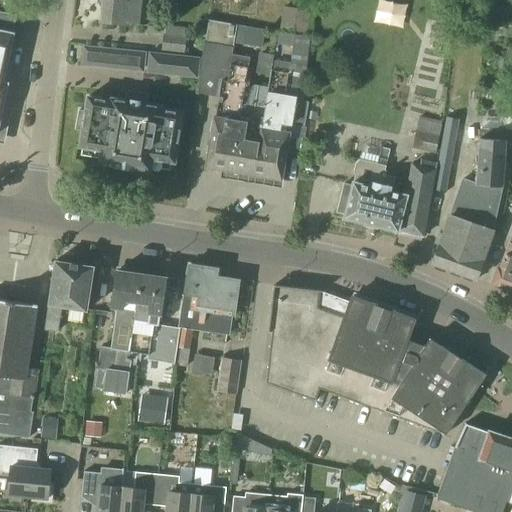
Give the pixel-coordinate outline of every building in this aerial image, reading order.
[(138,25),(140,0),(104,0),(102,23),(129,26),(129,24),(138,25)] [(282,7),(279,33),(285,34),(305,37),(309,11),(282,7)] [(0,124),(9,83),(4,82),(14,33),(12,33),(16,16),(0,13),(0,124)] [(205,38),(202,51),(206,51),(225,54),(231,55),(233,42),(236,26),(207,21),(205,38)] [(184,41),(185,29),(165,27),(164,35),(163,35),(161,51),(183,53),(183,52),(187,52),(188,42),(184,41)] [(264,31),(250,28),(247,46),(261,49),(264,31)] [(277,33),(276,45),(284,46),(285,34),(279,33),(277,33)] [(197,79),(199,58),(147,52),(145,73),(197,79)] [(253,177),(268,89),(244,85),(249,58),(231,55),(225,54),(206,169),(230,173),(253,177)] [(272,56),(258,54),(257,61),(271,64),(272,56)] [(268,89),(253,177),(267,179),(281,181),(289,134),(291,126),(303,128),(307,103),(302,102),(298,101),(299,96),(285,94),(288,74),(271,71),(268,89)] [(78,110),(75,129),(79,130),(76,148),(99,152),(98,164),(111,166),(111,167),(136,172),(136,170),(149,172),(152,160),(174,164),(183,112),(161,108),(161,106),(108,97),(108,99),(85,95),(83,111),(78,110)] [(446,118),(437,165),(432,192),(443,194),(448,168),(457,170),(462,143),(461,143),(465,121),(446,118)] [(481,130),(481,139),(477,139),(474,184),(485,185),(502,186),(506,130),(489,129),(489,130),(481,130)] [(386,162),(389,150),(381,148),(378,160),(386,162)] [(343,184),(335,213),(345,215),(344,219),(398,232),(398,231),(423,237),(427,211),(435,164),(436,163),(421,160),(419,166),(410,163),(405,192),(404,195),(402,195),(392,192),(395,180),(394,180),(394,178),(385,176),(385,173),(386,171),(384,171),(384,167),(361,161),(360,161),(359,161),(356,163),(354,164),(352,172),(354,175),(354,176),(352,186),(351,186),(343,184)] [(485,185),(474,184),(461,179),(449,214),(448,214),(441,234),(437,233),(433,244),(437,246),(430,265),(467,279),(476,282),(492,235),(502,186),(485,185)] [(511,293),(511,238),(510,238),(499,268),(497,267),(491,286),(511,293)] [(86,311),(93,267),(74,264),(55,261),(48,305),(43,330),(56,333),(61,307),(86,311)] [(228,335),(231,316),(232,317),(238,281),(219,278),(220,270),(204,267),(187,265),(182,295),(178,329),(179,329),(192,330),(195,331),(228,335)] [(125,395),(128,373),(127,373),(130,353),(129,353),(129,352),(131,339),(132,334),(132,332),(134,319),(141,274),(129,272),(116,270),(112,299),(111,309),(115,309),(110,348),(100,347),(97,370),(105,371),(102,392),(125,395)] [(178,329),(158,326),(161,306),(165,278),(153,276),(141,274),(134,319),(132,332),(132,334),(131,339),(129,352),(147,355),(147,361),(174,365),(179,329),(178,329)] [(271,333),(266,383),(306,398),(315,401),(319,389),(446,434),(471,395),(484,375),(429,339),(424,346),(406,340),(413,320),(404,316),(395,313),(371,303),(351,297),(350,301),(325,294),(321,292),(321,291),(273,285),(267,333),(269,334),(271,333)] [(33,398),(38,370),(27,369),(37,306),(8,301),(0,299),(0,434),(28,439),(32,413),(29,412),(31,398),(33,398)] [(189,350),(192,331),(180,329),(176,348),(178,348),(175,365),(185,367),(188,350),(189,350)] [(235,395),(240,361),(221,358),(216,392),(235,395)] [(139,406),(137,422),(163,426),(165,409),(139,406)] [(101,423),(85,422),(83,437),(99,438),(101,423)] [(511,511),(511,469),(479,458),(488,432),(464,424),(435,499),(472,511),(501,511),(504,502),(511,504),(511,506),(509,511),(511,511)] [(511,439),(488,431),(488,432),(479,458),(511,469),(511,439)] [(257,443),(255,453),(270,456),(272,450),(257,443)] [(51,503),(52,484),(49,483),(50,470),(35,469),(37,449),(0,445),(0,472),(9,473),(7,495),(32,497),(32,501),(51,503)] [(83,472),(80,498),(98,500),(96,511),(119,511),(121,487),(120,487),(121,470),(100,468),(100,474),(83,472)] [(431,489),(434,473),(424,471),(421,487),(431,489)] [(121,487),(119,511),(141,511),(143,505),(155,506),(158,475),(135,473),(133,488),(121,487)] [(158,475),(155,506),(166,507),(165,511),(188,511),(191,485),(178,484),(178,477),(158,475)] [(191,485),(188,511),(222,511),(224,488),(191,485)] [(424,509),(426,499),(423,498),(425,491),(400,485),(398,494),(399,495),(395,511),(420,511),(421,508),(424,509)] [(233,497),(230,511),(266,511),(266,510),(268,496),(245,494),(244,498),(233,497)] [(266,510),(266,511),(300,511),(302,498),(302,496),(286,494),(286,498),(268,496),(266,510)] [(302,498),(300,511),(312,511),(314,499),(302,498)]
